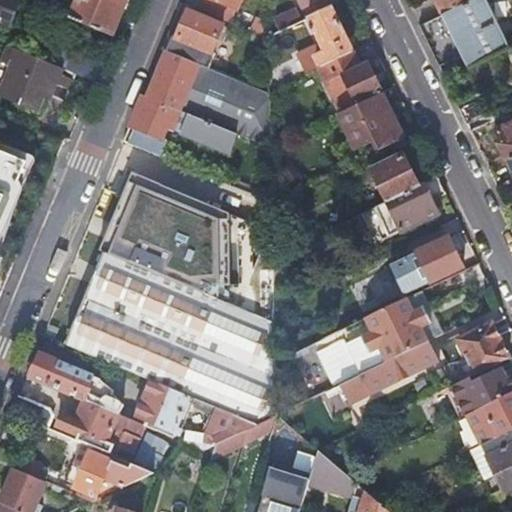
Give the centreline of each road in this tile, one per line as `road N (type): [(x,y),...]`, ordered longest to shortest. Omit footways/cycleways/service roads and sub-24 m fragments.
road 1 (residential): [(156,0),(0,369)]
road 2 (residential): [(378,0),(511,273)]
